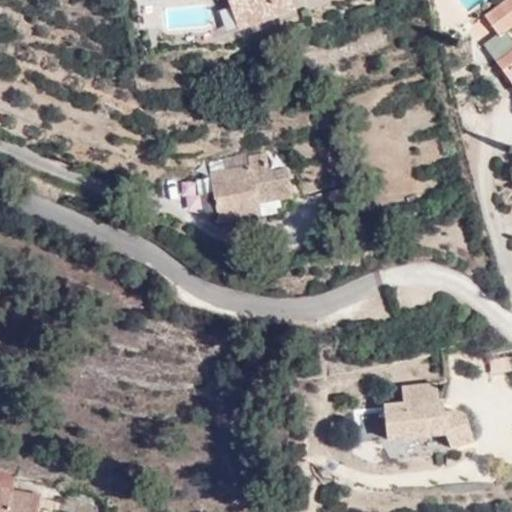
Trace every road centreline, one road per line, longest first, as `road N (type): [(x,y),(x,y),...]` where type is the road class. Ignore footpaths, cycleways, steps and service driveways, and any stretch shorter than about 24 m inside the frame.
road 1 (unknown): [(510,337),(508,277),(485,212),(483,144)]
road 2 (unclassified): [(389,278),(453,280),(511,340)]
